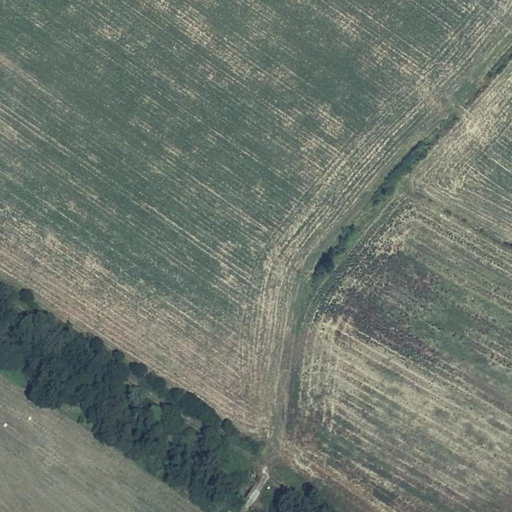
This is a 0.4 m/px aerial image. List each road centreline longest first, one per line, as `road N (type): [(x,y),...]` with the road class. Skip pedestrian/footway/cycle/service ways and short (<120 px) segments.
road 1 (track): [(0,292),(316,511)]
road 2 (track): [(244,511),(266,477),(297,288),(311,257),(370,186)]
